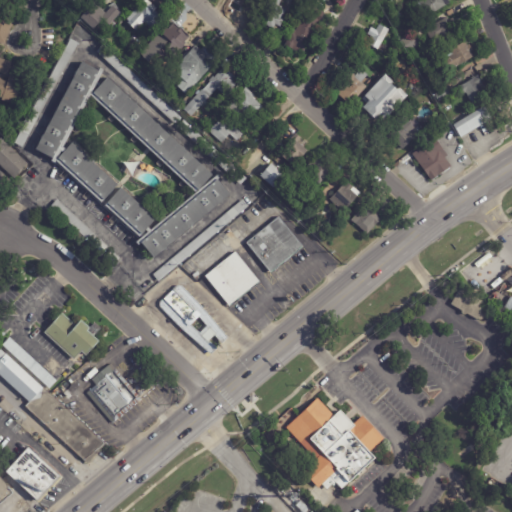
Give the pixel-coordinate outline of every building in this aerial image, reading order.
[(66,3),(68,0),(74,0),(83,8),(78,14),(66,3)] [(149,0),(158,8),(156,11),(164,19),(153,30),(145,23),(138,31),(127,21),(146,0),(149,0)] [(261,0),(257,5),(250,13),(240,4),(241,3),(237,0),(261,0)] [(284,0),(280,8),(288,12),(284,21),(285,22),(282,29),(276,27),(274,31),(260,23),(271,0),(284,0)] [(449,0),(452,4),(424,19),(414,2),(417,0),(449,0)] [(320,9),(315,18),(304,11),(310,2),(321,8),(320,9)] [(96,5),(105,14),(112,7),(120,14),(109,26),(103,20),(93,31),(81,18),(95,4),(96,5)] [(390,16),(399,11),(402,16),(394,22),(390,16)] [(0,17),(13,22),(5,44),(1,42),(0,44),(0,57),(13,63),(9,75),(0,71),(0,17)] [(449,18),(451,21),(454,19),(462,34),(443,45),(441,40),(435,43),(427,29),(449,17),(449,18)] [(95,38),(90,44),(71,34),(77,23),(95,37),(95,38)] [(296,53),(286,46),(294,32),(296,33),(302,23),(311,27),(310,30),(312,31),(311,33),(316,35),(305,54),(301,51),(299,54),(296,53)] [(382,44),(372,39),(374,37),(372,36),(374,32),(375,33),(379,25),(389,30),(382,44)] [(169,33),(170,32),(175,37),(177,35),(179,37),(183,33),(190,40),(175,56),(162,44),(151,56),(145,50),(163,30),(168,34),(169,33)] [(410,51),(404,40),(409,37),(408,36),(414,33),(420,46),(410,51)] [(72,40),(79,44),(36,125),(37,126),(35,129),(34,128),(24,148),(16,144),(71,39),(72,40)] [(474,56),(475,57),(451,71),(441,54),(458,45),(459,46),(466,42),(469,46),(471,45),(474,51),(472,52),(474,56)] [(176,125),(97,52),(103,46),(183,118),(176,125)] [(197,47),(201,51),(204,48),(219,61),(197,84),(179,67),(184,62),(183,61),(197,46),(197,47)] [(153,257),(142,244),(139,246),(136,243),(144,237),(142,235),(139,238),(103,205),(101,208),(98,205),(101,202),(56,162),(54,164),(51,162),(53,159),(36,150),(82,63),(99,71),(100,68),(104,70),(101,75),(106,79),(107,78),(213,175),(206,184),(207,185),(218,176),(220,179),(218,180),(230,196),(154,259),(153,257)] [(20,92),(16,105),(0,99),(0,79),(9,82),(13,67),(27,72),(20,92)] [(232,75),(231,77),(237,84),(225,96),(219,90),(191,118),(184,110),(198,95),(197,94),(200,91),(201,92),(211,82),(210,80),(214,76),(215,78),(225,68),(232,75)] [(340,89),(348,79),(345,76),(350,70),(357,76),(362,70),(369,75),(363,82),(368,87),(355,102),(340,89)] [(158,84),(167,73),(174,79),(165,89),(158,84)] [(434,89),(430,82),(444,74),(449,82),(434,89)] [(476,75),(487,93),(470,104),(462,91),(460,92),(456,85),(475,74),(476,75)] [(389,76),(397,83),(396,85),(401,90),(402,88),(411,96),(384,125),(366,109),(372,102),(367,97),(388,75),(389,76)] [(253,93),(256,96),(254,98),(264,108),(254,118),(243,108),(230,122),(243,134),(237,141),(231,135),(223,144),(209,131),(218,121),(223,126),(227,121),(221,115),(247,88),(253,93)] [(435,96),(447,89),(451,96),(440,103),(435,96)] [(488,122),(461,138),(454,126),(485,107),(493,119),(488,122)] [(410,122),(422,134),(404,150),(389,135),(406,118),(410,122)] [(247,178),(248,179),(241,186),(178,127),(185,120),(247,178)] [(430,128),(437,123),(441,128),(434,133),(430,128)] [(8,129),(16,136),(12,141),(3,132),(7,127),(8,129)] [(301,144),(302,145),(303,143),(306,146),(305,147),(309,151),(295,167),(276,150),(281,143),(285,147),(297,133),(302,138),(299,142),(301,144)] [(0,165),(0,141),(2,138),(30,165),(15,180),(0,165)] [(432,180),(412,154),(433,138),(447,156),(444,158),(451,167),(432,181),(432,180)] [(323,159),(332,168),(318,183),(304,170),(315,158),(318,161),(321,158),(323,159)] [(274,187),(262,176),(273,164),(277,168),(279,165),(282,168),(280,170),(290,179),(279,191),(274,187)] [(0,183),(0,170),(11,181),(5,188),(0,183)] [(356,189),(361,194),(344,213),(330,201),(347,182),(356,189)] [(282,205),(292,193),(307,206),(298,218),(282,205)] [(103,254),(52,206),(58,200),(109,247),(103,254)] [(250,207),(160,282),(154,275),(244,200),(250,207)] [(369,207),(382,219),(368,235),(352,220),(366,205),(369,207)] [(310,207),(320,215),(311,226),(301,218),(310,207)] [(245,244),(278,218),(302,248),(269,274),(245,244)] [(117,262),(115,265),(107,257),(112,251),(121,259),(117,262)] [(205,276),(236,252),(259,282),(228,306),(205,276)] [(184,270),(185,272),(180,275),(177,271),(181,267),(184,270)] [(181,287),(231,338),(224,345),(215,336),(210,341),(218,350),(212,356),(181,328),(160,307),(161,303),(178,286),(181,287)] [(461,291),(486,306),(477,321),(467,315),(465,316),(463,316),(461,314),(461,312),(451,305),(460,290),(461,291)] [(511,306),(511,293),(502,310),(508,313),(511,306)] [(76,358),(74,360),(44,333),(62,314),(76,327),(82,321),(90,329),(88,332),(100,343),(87,357),(82,351),(76,358)] [(57,382),(50,390),(3,346),(10,338),(57,382)] [(0,348),(55,398),(105,443),(87,463),(24,407),(30,401),(0,374),(0,348)] [(123,377),(142,400),(113,425),(87,394),(96,387),(92,382),(112,365),(123,377)] [(254,404),(253,404),(249,399),(255,395),(259,400),(254,404)] [(325,406),(335,418),(342,412),(355,426),(364,417),(385,440),(371,453),(378,460),(350,486),(337,472),(318,489),(304,474),(325,454),(312,440),(310,442),(307,439),(301,444),(286,428),(318,399),(325,406)] [(9,475),(6,472),(28,448),(59,477),(36,501),(9,475)] [(0,478),(2,481),(13,494),(0,505),(0,478)]
